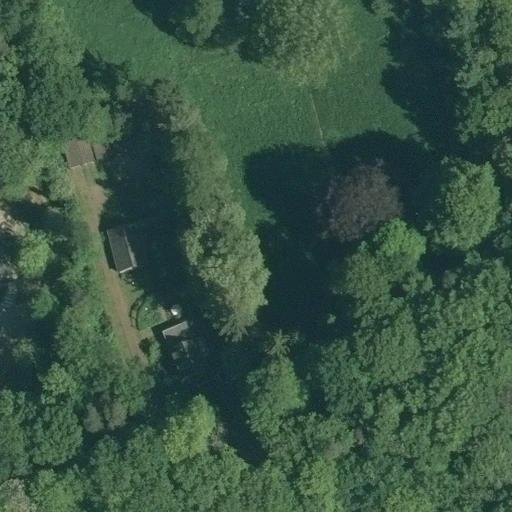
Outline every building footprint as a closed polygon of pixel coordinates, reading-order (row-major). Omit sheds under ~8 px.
[(511,46),(511,43),(498,46),(501,60),(511,56),(511,46)] [(140,154),(86,174),(95,198),(150,177),(155,190),(167,185),(159,163),(146,168),(140,154)] [(501,166),(490,170),(491,173),(504,219),(511,216),(511,168),(511,164),(501,166)] [(110,246),(119,275),(133,270),(149,266),(137,225),(107,234),(111,246),(110,246)] [(436,248),(443,267),(468,257),(462,238),(436,248)] [(0,283),(5,280),(2,275),(10,271),(0,251),(0,283)] [(163,334),(182,381),(206,371),(201,358),(208,355),(202,340),(193,344),(185,325),(163,334)]
